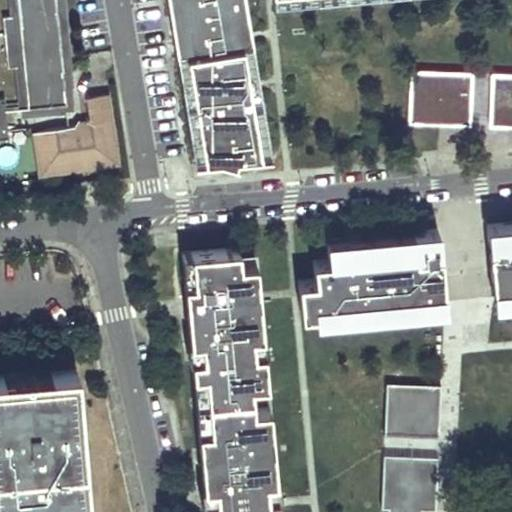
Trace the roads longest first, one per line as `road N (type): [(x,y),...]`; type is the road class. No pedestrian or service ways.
road 1 (unclassified): [(150,211),(511,178)]
road 2 (unclassified): [(158,511),(96,216)]
road 3 (unclassified): [(118,0),(150,211)]
